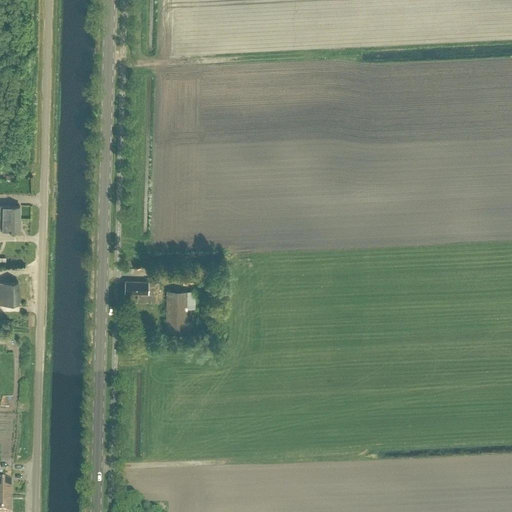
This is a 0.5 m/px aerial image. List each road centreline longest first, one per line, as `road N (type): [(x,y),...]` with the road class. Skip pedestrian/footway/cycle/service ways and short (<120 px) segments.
road 1 (secondary): [(95,511),(110,0)]
road 2 (unclassified): [(34,511),(48,0)]
